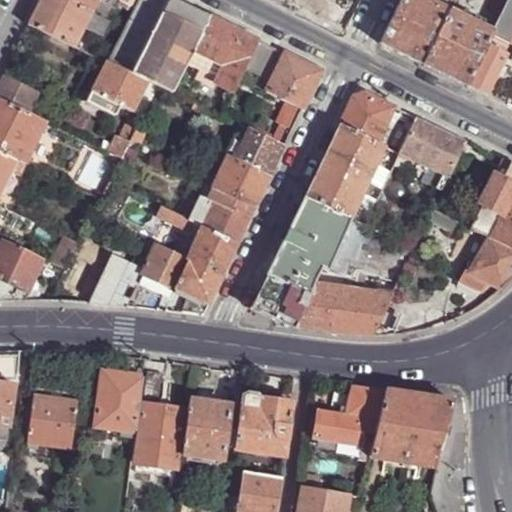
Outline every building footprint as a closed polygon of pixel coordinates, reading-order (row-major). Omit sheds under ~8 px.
[(39,0),(33,14),(27,26),(73,48),(83,29),(100,37),(107,22),(90,13),(62,0),(39,0)] [(62,0),(90,13),(96,0),(62,0)] [(106,64),(145,82),(156,88),(172,95),(174,90),(186,65),(208,18),(172,0),(171,0),(136,0),(133,8),(124,25),(116,43),(106,64)] [(136,0),(118,0),(133,8),(136,0)] [(343,27),(355,0),(336,0),(327,19),(343,27)] [(395,53),(423,66),(450,12),(425,0),(400,0),(379,45),(395,53)] [(501,16),(508,3),(503,0),(495,0),(490,9),(501,16)] [(511,45),(511,4),(508,3),(501,16),(493,33),(492,36),(511,45)] [(492,36),(493,33),(450,12),(423,66),(448,78),(467,87),(487,46),(492,36)] [(244,68),(256,41),(227,27),(208,18),(186,65),(191,66),(215,78),(212,85),(231,94),(244,68)] [(116,43),(124,25),(116,21),(108,39),(116,43)] [(272,49),(256,41),(244,68),(258,75),(272,49)] [(507,56),(487,46),(467,87),(487,98),(507,56)] [(319,72),(283,54),(265,93),(283,102),(300,110),(319,72)] [(145,82),(106,64),(85,104),(112,117),(115,116),(119,109),(129,114),(145,82)] [(186,65),(174,90),(178,91),(191,66),(186,65)] [(0,80),(0,102),(17,111),(28,89),(2,76),(0,80)] [(343,116),(338,127),(375,145),(393,108),(363,93),(352,98),(343,116)] [(25,164),(45,124),(17,111),(0,102),(0,152),(16,160),(25,164)] [(273,122),(283,127),(274,144),(282,147),(300,110),(283,102),(273,122)] [(441,191),(464,143),(440,131),(415,119),(399,155),(427,169),(440,175),(434,188),(441,191)] [(132,136),(137,125),(128,120),(118,139),(115,137),(110,147),(107,154),(119,160),(132,136)] [(304,198),(351,219),(384,149),(375,145),(338,127),(321,161),(304,198)] [(274,164),(282,147),(274,144),(246,130),(238,148),(228,143),(222,155),(225,157),(268,177),(274,164)] [(0,193),(16,160),(0,152),(0,193)] [(260,192),(268,177),(225,157),(210,188),(235,200),(252,208),(260,192)] [(511,166),(508,164),(500,180),(492,176),(478,205),(481,207),(511,222),(511,166)] [(434,188),(440,175),(427,169),(421,181),(434,188)] [(243,227),(252,208),(235,200),(230,211),(197,197),(185,221),(199,229),(234,245),(243,227)] [(265,277),(307,295),(312,285),(313,285),(320,269),(327,272),(351,219),(304,198),(283,240),(265,277)] [(511,222),(481,207),(470,230),(485,238),(511,250),(511,222)] [(195,237),(199,229),(185,221),(158,209),(146,234),(156,239),(164,223),(195,237)] [(454,236),(460,225),(432,211),(426,222),(454,236)] [(357,273),(397,283),(414,247),(351,219),(327,272),(357,273)] [(226,263),(234,245),(199,229),(195,237),(184,261),(219,278),(226,263)] [(511,278),(511,250),(485,238),(467,274),(500,290),(511,278)] [(63,271),(77,245),(63,239),(50,265),(63,271)] [(148,255),(153,246),(143,242),(138,251),(147,255),(148,255)] [(0,303),(12,304),(22,303),(42,261),(1,243),(0,245),(0,303)] [(179,293),(185,296),(179,314),(199,317),(219,278),(184,261),(153,246),(148,255),(147,255),(142,266),(138,275),(149,280),(170,289),(179,293)] [(142,266),(147,255),(138,251),(137,250),(131,261),(142,266)] [(86,305),(122,308),(138,275),(142,266),(131,261),(111,253),(89,298),(86,305)] [(327,272),(348,281),(347,291),(354,292),(357,273),(327,272)] [(278,323),(292,329),(307,295),(265,277),(249,310),(278,323)] [(166,298),(170,289),(149,280),(145,288),(166,298)] [(338,334),(370,338),(390,296),(354,292),(347,291),(313,285),(312,285),(307,295),(292,329),(338,334)] [(150,370),(147,396),(161,398),(165,372),(158,371),(150,370)] [(135,432),(143,376),(122,375),(102,373),(95,428),(135,432)] [(0,431),(7,432),(13,385),(0,383),(0,431)] [(36,386),(35,396),(55,399),(75,402),(76,392),(36,386)] [(332,454),(334,446),(361,450),(362,450),(366,435),(375,437),(386,394),(373,392),(351,389),(344,417),(321,414),(315,443),(317,443),(315,452),(332,454)] [(419,399),(386,394),(375,437),(372,451),(370,460),(435,470),(452,404),(419,399)] [(258,411),(241,409),(235,452),(284,458),(292,399),(278,397),(264,395),(263,402),(259,402),(258,411)] [(55,399),(35,396),(32,396),(26,444),(71,450),(78,403),(75,402),(55,399)] [(259,402),(242,399),(241,409),(258,411),(259,402)] [(211,405),(190,402),(182,457),(222,463),(230,407),(211,405)] [(135,464),(175,471),(176,471),(184,411),(173,409),(142,406),(134,464),(135,464)] [(372,451),(375,437),(366,435),(362,450),(372,451)] [(361,450),(334,446),(332,454),(359,458),(361,450)] [(173,480),(175,471),(135,464),(134,473),(173,480)] [(275,511),(281,481),(231,473),(230,481),(240,483),(238,501),(227,500),(225,511),(275,511)] [(74,505),(78,478),(67,477),(63,503),(74,505)] [(302,489),(318,492),(320,481),(304,478),(302,489)] [(297,511),(345,511),(348,498),(318,492),(302,489),(297,511)]
